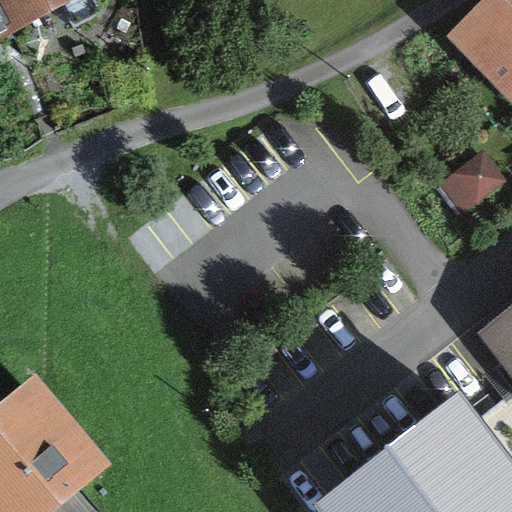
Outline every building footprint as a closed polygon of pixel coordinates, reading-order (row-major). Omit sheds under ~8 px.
[(0,41),(49,17),(40,0),(0,0),(0,68),(10,64),(0,43),(0,41)] [(40,0),(49,17),(65,11),(73,27),(100,14),(93,0),(40,0)] [(511,0),(487,0),(447,39),(511,106),(511,0)] [(508,182),(484,152),(440,188),(464,218),(508,182)] [(511,306),(475,335),(511,382),(511,306)] [(113,468),(37,377),(0,407),(0,511),(95,511),(81,494),(113,468)] [(315,510),(316,511),(511,511),(511,463),(461,398),(315,510)]
